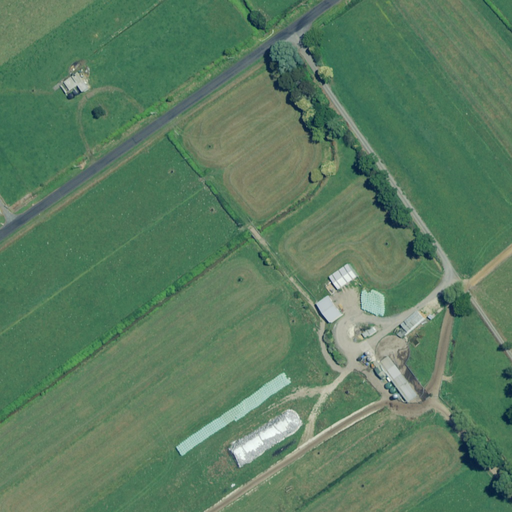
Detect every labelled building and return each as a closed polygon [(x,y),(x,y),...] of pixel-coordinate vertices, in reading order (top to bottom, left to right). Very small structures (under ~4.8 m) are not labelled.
[(78,87),(81,85),(85,92),(91,88),(81,73),(63,85),(69,93),(78,87)] [(78,87),(69,93),(73,99),(82,93),(78,87)] [(359,277),(350,264),(332,277),(341,290),(359,277)] [(316,289),(308,279),(304,283),(311,293),(316,289)] [(344,315),(331,296),(320,303),(332,322),(344,315)] [(384,298),(368,296),(366,309),(382,312),(384,298)] [(427,318),(421,310),(404,325),(410,332),(427,318)] [(378,331),(375,327),(364,333),(367,338),(378,331)] [(407,334),(403,330),(399,334),(404,338),(407,334)] [(420,396),(390,357),(382,363),(383,364),(377,369),(385,379),(390,375),(411,403),(420,396)]
